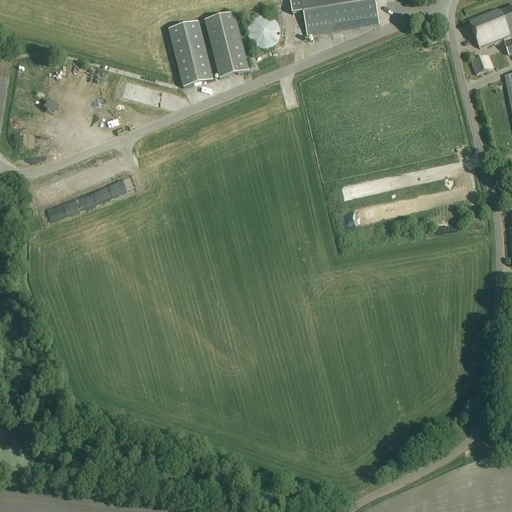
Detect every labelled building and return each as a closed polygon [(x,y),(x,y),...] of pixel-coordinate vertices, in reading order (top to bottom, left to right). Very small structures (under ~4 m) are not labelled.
[(376,0),(289,0),(292,16),(305,14),(308,37),(380,26),(376,0)] [(511,9),(501,14),(496,12),(470,22),(480,50),(511,37),(511,9)] [(206,21),(219,80),(248,73),(235,14),(206,21)] [(248,31),(247,33),(248,37),(249,41),(250,42),(252,45),(254,47),(257,48),(259,49),(263,50),(267,50),(270,49),(272,48),(275,45),(277,42),(278,41),(279,39),(280,35),(280,31),(279,28),(278,26),(276,23),(274,21),(271,19),(268,18),(264,17),(260,18),(256,19),(253,21),(252,23),(250,26),(249,28),(248,31)] [(169,31),(183,89),(213,82),(199,24),(169,31)] [(436,36),(427,38),(429,45),(438,43),(436,36)] [(494,71),(489,58),(472,64),(477,77),(494,71)] [(137,83),(133,98),(156,105),(161,90),(137,83)] [(118,112),(110,116),(113,121),(121,117),(118,112)] [(18,115),(18,126),(29,126),(29,115),(18,115)] [(203,132),(187,141),(192,151),(209,143),(203,132)] [(455,164),(441,166),(443,179),(457,177),(455,164)] [(363,194),(443,179),(441,169),(361,183),(363,194)] [(362,186),(351,187),(352,197),(362,196),(362,186)] [(52,187),(38,193),(42,202),(56,196),(52,187)] [(456,198),(465,197),(465,189),(456,189),(456,198)] [(382,215),(404,214),(403,205),(382,206),(382,215)]
